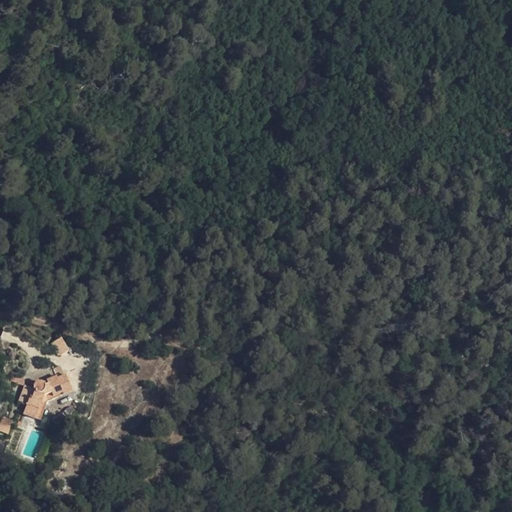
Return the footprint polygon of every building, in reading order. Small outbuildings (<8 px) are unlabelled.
[(20,383),(22,377),(12,374),(10,380),(20,383)] [(25,386),(22,394),(30,397),(27,406),(24,414),(36,418),(43,400),(47,401),(73,391),(66,375),(58,379),(57,377),(47,381),(48,384),(45,385),(44,384),(43,383),(40,382),(38,382),(36,383),(35,384),(34,385),(34,387),(34,389),(25,386)] [(30,397),(22,394),(21,394),(18,402),(27,406),(30,397)] [(40,420),(47,401),(43,400),(36,418),(40,420)] [(4,417),(0,426),(0,431),(8,435),(13,421),(4,417)]
